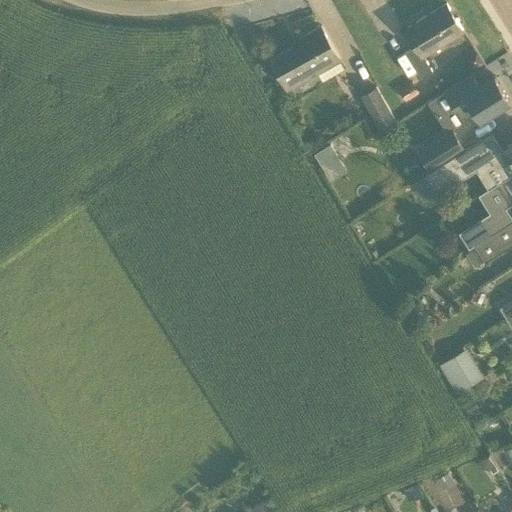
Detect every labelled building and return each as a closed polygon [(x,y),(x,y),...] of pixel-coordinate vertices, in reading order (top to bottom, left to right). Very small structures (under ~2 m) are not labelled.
[(422,76),(434,68),(425,53),(463,29),(447,3),(406,29),(415,44),(406,50),(422,76)] [(271,58),(289,87),(341,56),(322,26),(301,37),(302,41),(271,58)] [(463,80),(444,91),(454,106),(454,105),(468,126),(510,99),(495,76),(471,92),(463,80)] [(413,83),(399,91),(406,102),(419,93),(413,83)] [(381,128),(396,119),(377,85),(361,94),(381,128)] [(453,128),(417,149),(429,168),(464,147),(453,128)] [(504,178),(511,172),(511,142),(489,155),(504,178)] [(448,160),(458,178),(479,165),(468,148),(448,160)] [(510,203),(511,201),(511,172),(504,178),(504,179),(498,183),(510,203)] [(493,233),(511,220),(511,215),(508,209),(486,222),(493,233)] [(486,261),(501,251),(498,246),(511,237),(511,220),(493,233),(475,244),(476,246),(484,258),(486,261)] [(476,246),(467,252),(474,264),(484,258),(476,246)] [(511,299),(500,307),(506,317),(511,314),(511,312),(511,299)] [(440,364),(457,393),(473,384),(455,354),(440,364)] [(423,498),(418,486),(407,488),(408,500),(413,501),(423,498)]
